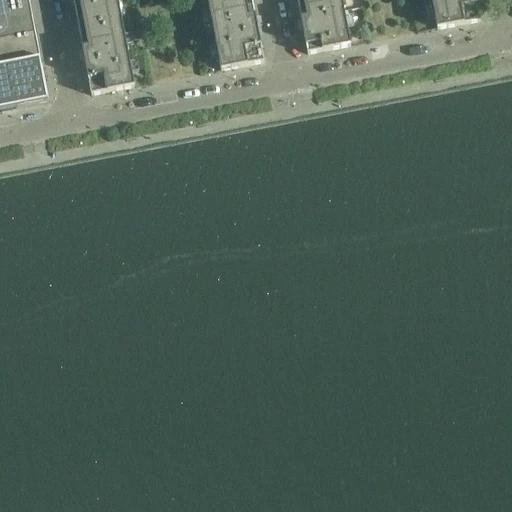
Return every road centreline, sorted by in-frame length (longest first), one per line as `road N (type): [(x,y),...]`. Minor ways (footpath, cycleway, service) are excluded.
road 1 (residential): [(289,83),(511,38)]
road 2 (residential): [(71,121),(289,83)]
road 3 (residential): [(51,0),(71,121)]
